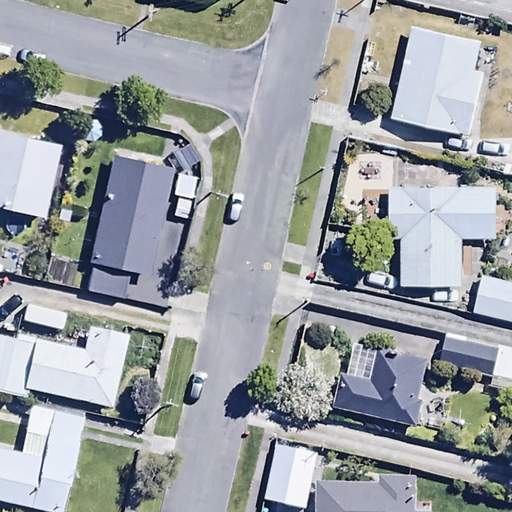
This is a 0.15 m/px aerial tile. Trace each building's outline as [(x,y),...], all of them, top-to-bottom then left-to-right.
[(478,36),(404,23),(387,119),(468,134),(480,69),(472,68),(478,36)] [(60,143),(0,130),(0,207),(45,217),(60,143)] [(172,168),(110,152),(84,260),(93,263),(87,290),(120,298),(126,269),(146,274),(172,168)] [(491,187),(386,188),(384,240),(397,240),(398,285),(458,285),(458,238),(491,238),(491,187)] [(511,323),(511,281),(478,274),(468,313),(511,323)] [(0,396),(22,402),(24,390),(107,409),(123,335),(87,327),(82,354),(0,335),(0,396)] [(511,351),(442,338),(436,369),(511,384),(511,351)] [(424,360),(378,352),(378,349),(350,344),(345,374),(335,373),(328,409),(412,424),(424,360)] [(27,408),(18,452),(0,448),(0,502),(45,511),(60,511),(81,420),(27,408)] [(318,449),(272,442),(263,500),(309,507),(318,449)] [(315,481),(313,511),(415,511),(416,476),(379,475),(379,482),(315,481)]
